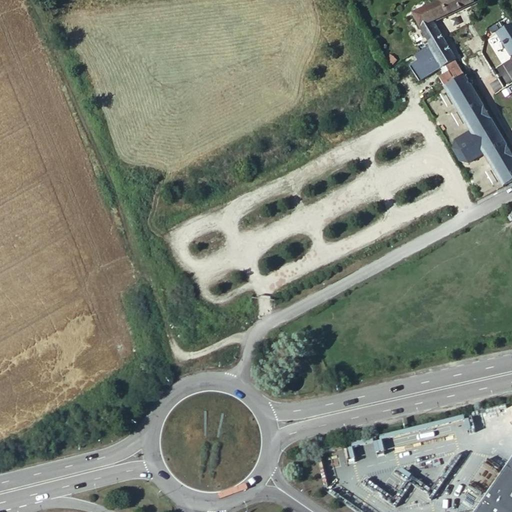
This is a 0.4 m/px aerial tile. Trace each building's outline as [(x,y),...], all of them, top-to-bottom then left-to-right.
[(473,2),(471,0),(443,0),(412,14),(428,46),(414,56),(428,76),(454,61),(431,21),(473,2)] [(511,24),(496,34),(511,58),(511,57),(511,24)] [(491,122),(459,67),(449,72),(455,83),(454,83),(453,84),(445,88),(469,129),(453,139),(451,148),(455,157),(466,160),(482,151),(503,188),(511,182),(511,158),(506,147),(491,122)] [(445,91),(425,98),(431,114),(451,107),(445,91)] [(511,511),(511,460),(476,511),(511,511)]
